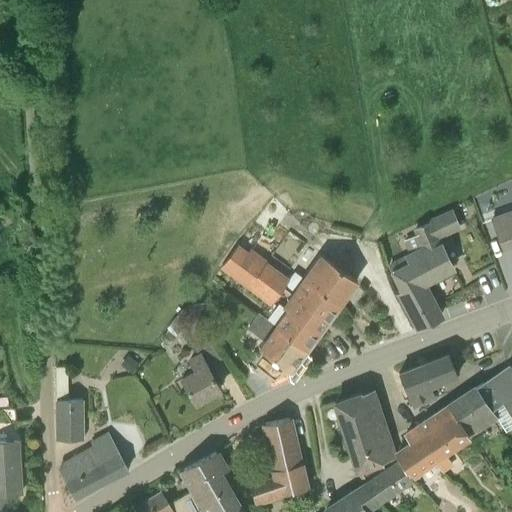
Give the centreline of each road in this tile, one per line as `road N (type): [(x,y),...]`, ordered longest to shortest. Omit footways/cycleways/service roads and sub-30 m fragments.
road 1 (unclassified): [(56,511),(23,0)]
road 2 (unclassified): [(86,511),(243,414),(511,309)]
